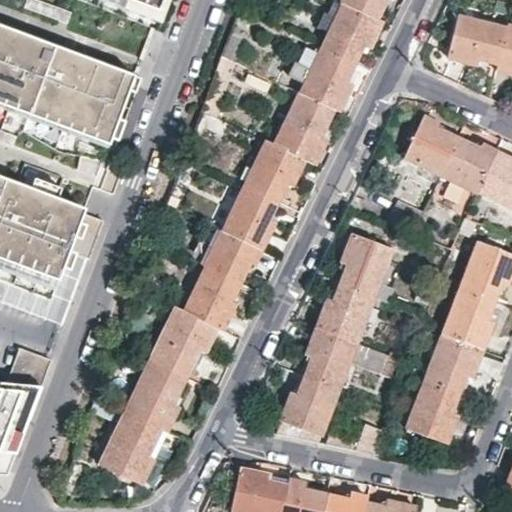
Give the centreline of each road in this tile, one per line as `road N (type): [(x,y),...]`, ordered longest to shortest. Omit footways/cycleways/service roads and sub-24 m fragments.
road 1 (residential): [(218,439),(394,72)]
road 2 (residential): [(511,386),(474,484),(218,439)]
road 3 (residential): [(17,511),(122,210)]
road 4 (residential): [(207,0),(122,210)]
road 5 (residential): [(394,72),(511,125)]
